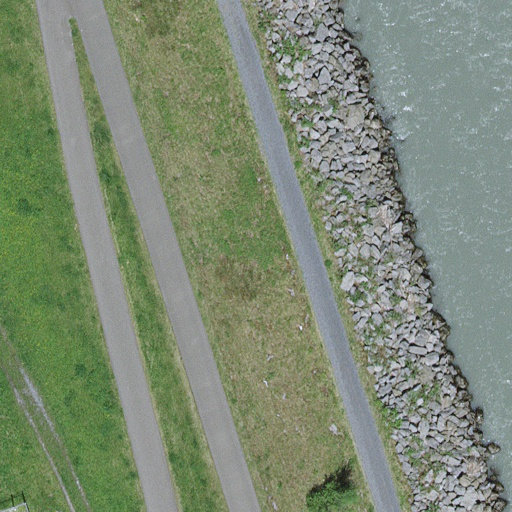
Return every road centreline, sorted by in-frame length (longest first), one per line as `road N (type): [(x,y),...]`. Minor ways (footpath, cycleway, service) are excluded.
road 1 (track): [(387,511),(225,0)]
road 2 (track): [(87,0),(246,511)]
road 3 (track): [(162,511),(71,120),(53,0)]
road 4 (track): [(0,330),(80,511)]
